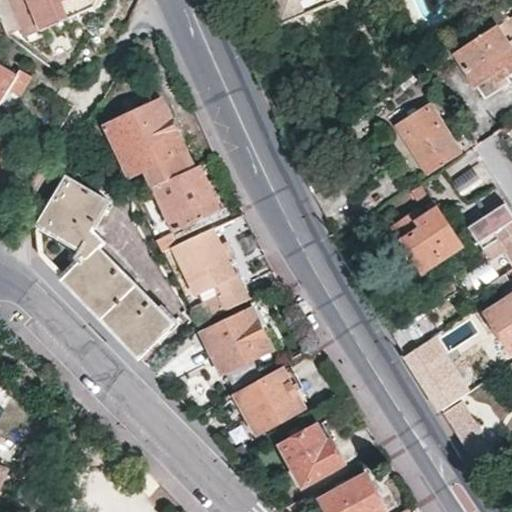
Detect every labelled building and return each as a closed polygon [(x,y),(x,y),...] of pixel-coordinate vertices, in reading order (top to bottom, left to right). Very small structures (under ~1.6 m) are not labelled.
[(0,0),(0,16),(7,32),(22,27),(10,0),(0,0)] [(10,0),(22,27),(25,35),(42,28),(30,0),(10,0)] [(30,0),(42,28),(93,4),(97,0),(30,0)] [(340,0),(270,0),(281,26),(340,0)] [(511,18),(501,26),(500,24),(454,54),(477,89),(494,77),(499,84),(511,75),(511,18)] [(22,94),(33,75),(21,68),(18,74),(0,63),(0,102),(2,104),(12,88),(22,94)] [(188,149),(165,98),(107,125),(131,175),(146,168),(153,185),(156,184),(190,168),(195,166),(188,149)] [(430,172),(460,152),(429,107),(400,126),(430,172)] [(343,155),(337,139),(308,165),(316,186),(336,177),(329,161),(343,155)] [(195,166),(190,168),(199,185),(210,180),(202,163),(195,166)] [(190,168),(156,184),(176,228),(222,206),(210,180),(199,185),(190,168)] [(471,169),(453,180),(462,195),(480,184),(471,169)] [(110,201),(69,177),(41,225),(81,249),(77,259),(82,264),(66,280),(141,356),(175,323),(101,246),(105,242),(93,229),(110,201)] [(344,190),(319,207),(331,228),(358,209),(344,190)] [(511,211),(506,203),(469,227),(484,249),(490,260),(506,250),(511,258),(511,211)] [(424,273),(464,246),(436,204),(423,212),(420,209),(393,227),(424,273)] [(215,227),(179,243),(177,245),(197,291),(220,280),(224,288),(239,279),(215,227)] [(163,231),(159,233),(168,249),(177,245),(179,243),(174,232),(165,236),(163,231)] [(193,307),(199,320),(250,297),(245,284),(193,307)] [(511,297),(488,313),(511,347),(511,297)] [(274,347),(255,306),(203,330),(221,370),(274,347)] [(400,345),(433,325),(424,310),(391,331),(400,345)] [(448,327),(406,356),(422,381),(446,366),(435,349),(455,337),(448,327)] [(307,407),(284,368),(238,395),(260,433),(307,407)] [(451,372),(427,387),(442,412),(466,396),(451,372)] [(480,471),(498,459),(463,404),(445,415),(464,445),(480,471)] [(327,442),(317,425),(281,444),(303,485),(344,464),(332,440),(327,442)] [(0,489),(9,470),(0,465),(0,489)] [(384,511),(388,510),(368,474),(321,499),(328,511),(384,511)] [(305,496),(288,506),(289,507),(293,511),(299,511),(310,506),(305,496)]
